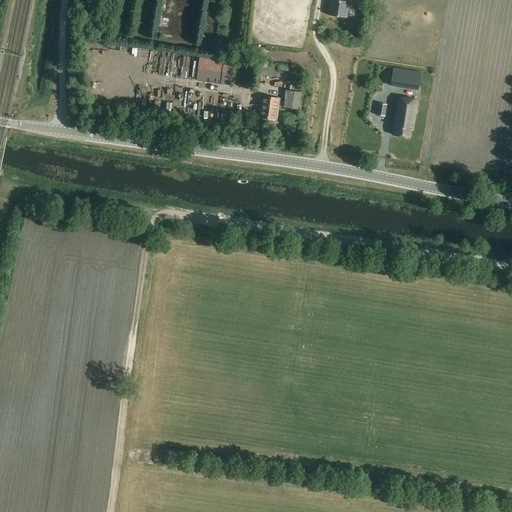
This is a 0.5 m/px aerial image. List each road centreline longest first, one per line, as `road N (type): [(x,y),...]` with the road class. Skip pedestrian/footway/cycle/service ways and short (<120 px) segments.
road 1 (tertiary): [(511,201),(321,164),(0,122)]
road 2 (track): [(511,268),(152,211)]
road 3 (track): [(59,131),(64,0)]
